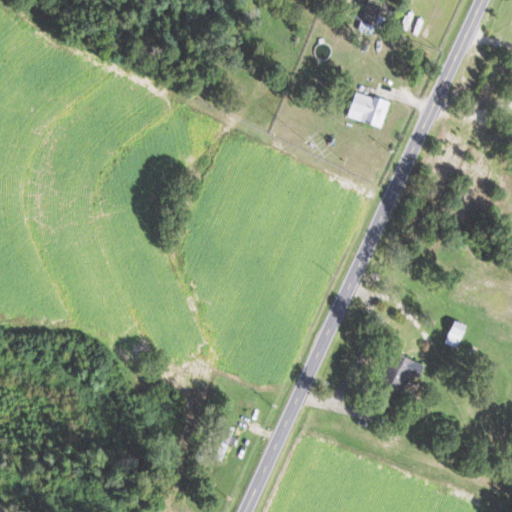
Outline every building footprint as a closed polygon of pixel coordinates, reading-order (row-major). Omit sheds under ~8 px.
[(378,13),(363,7),(355,30),(370,35),(378,13)] [(386,100),(351,92),(345,118),(381,126),(386,100)] [(462,324),(449,321),(443,344),(456,347),(462,324)] [(420,365),(390,352),(371,394),(393,404),(405,375),(414,379),(420,365)] [(234,428),(224,424),(212,459),(223,462),(234,428)]
